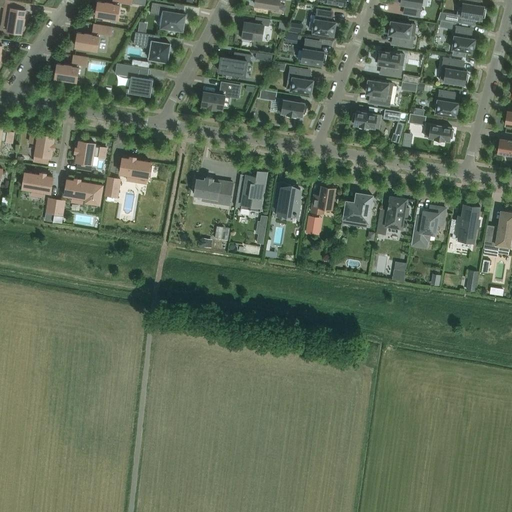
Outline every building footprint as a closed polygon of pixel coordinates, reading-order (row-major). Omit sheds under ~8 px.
[(7,31),(21,33),(25,10),(21,9),(22,2),(8,0),(5,0),(4,7),(5,7),(3,20),(9,21),(7,31)] [(131,4),(131,0),(112,0),(112,4),(98,1),(96,15),(117,19),(120,2),(131,4)] [(255,0),(255,5),(278,8),(279,0),(280,0),(285,1),(285,0),(255,0)] [(398,0),(398,1),(401,1),(400,4),(406,5),(405,14),(420,16),(422,0),(398,0)] [(459,0),(457,15),(461,16),(460,23),(474,25),(476,18),(481,19),(482,17),(484,17),(486,8),(483,8),(484,6),(477,5),(478,0),(459,0)] [(186,14),(183,13),(174,12),(175,5),(152,2),(150,13),(155,14),(155,13),(163,15),(161,26),(169,28),(168,30),(176,31),(176,29),(183,30),(183,29),(182,29),(185,15),(186,15),(186,14)] [(313,28),(313,32),(333,35),(336,22),(329,21),(331,11),(316,9),(315,20),(310,19),(309,28),(313,28)] [(245,22),(242,39),(243,39),(251,40),(251,37),(261,39),(263,25),(269,26),(270,19),(256,16),(255,23),(244,21),(244,22),(245,22)] [(391,20),(388,34),(394,35),(393,44),(411,47),(415,25),(391,20)] [(112,27),(94,24),(92,35),(78,32),(75,47),(97,50),(99,33),(111,35),(112,27)] [(456,26),(452,48),(473,52),(475,39),(469,37),(470,28),(456,26)] [(135,31),(133,44),(141,45),(142,42),(151,44),(149,58),(168,61),(170,51),(168,51),(170,43),(159,41),(160,35),(135,31)] [(302,58),(301,61),(322,65),(322,62),(325,63),(326,54),(324,53),(324,51),(318,50),(319,41),(305,39),(303,49),(299,49),(297,57),(302,58)] [(233,58),(223,56),(222,61),(220,61),(219,71),(244,75),(247,60),(250,61),(251,54),(234,51),(233,58)] [(377,52),(374,65),(380,66),(379,75),(397,79),(401,56),(377,52)] [(88,58),(73,55),(72,66),(57,64),(55,78),(76,81),(79,64),(86,65),(88,58)] [(443,58),(440,80),(464,84),(465,82),(467,82),(468,73),(466,73),(467,70),(460,70),(462,60),(443,58)] [(117,62),(115,73),(131,76),(132,76),(129,90),(136,91),(135,92),(150,95),(153,79),(147,78),(149,68),(117,62)] [(290,66),(286,89),(311,93),(313,80),(307,79),(308,70),(290,66)] [(368,79),(366,93),(372,94),(371,103),(389,106),(393,83),(368,79)] [(225,95),(230,96),(238,97),(240,85),(222,82),(220,94),(204,91),(201,106),(208,107),(208,109),(215,110),(215,108),(222,109),(225,95)] [(403,82),(402,90),(415,92),(417,84),(403,82)] [(261,89),(260,97),(275,100),(276,92),(261,89)] [(439,90),(435,112),(456,116),(458,102),(452,101),(453,92),(439,90)] [(280,98),(277,112),(287,113),(287,116),(296,117),(296,115),(302,116),(302,113),(305,114),(306,105),(304,105),(304,102),(280,98)] [(385,109),(384,117),(399,120),(400,111),(385,109)] [(353,112),(352,121),(354,121),(354,124),(360,125),(359,127),(368,129),(369,126),(378,128),(381,114),(356,110),(356,113),(353,112)] [(410,113),(409,122),(424,124),(425,116),(410,113)] [(401,137),(404,125),(398,123),(395,135),(401,137)] [(427,123),(425,136),(435,138),(434,140),(443,142),(443,139),(449,140),(450,138),(452,138),(454,129),(451,129),(452,127),(427,123)] [(0,141),(0,140),(12,142),(14,132),(2,130),(2,128),(0,127),(0,141)] [(36,146),(34,161),(47,163),(48,156),(51,156),(52,148),(54,149),(55,143),(53,143),(54,137),(38,134),(38,136),(32,135),(30,145),(36,146)] [(500,139),(498,152),(511,153),(511,139),(509,139),(508,140),(500,139)] [(77,153),(76,161),(78,161),(77,168),(91,170),(93,156),(105,158),(106,148),(95,146),(95,143),(79,141),(78,147),(76,147),(75,152),(77,153)] [(130,158),(123,157),(120,173),(128,174),(127,180),(137,181),(138,176),(148,177),(148,173),(151,173),(152,166),(149,166),(150,161),(135,159),(136,157),(130,156),(130,158)] [(254,169),(253,175),(240,173),(235,206),(241,207),(241,208),(260,211),(263,197),(261,197),(262,190),(264,190),(267,171),(254,169)] [(46,175),(46,173),(41,173),(40,174),(25,172),(23,188),(32,189),(31,195),(41,197),(42,191),(50,192),(53,176),(46,175)] [(229,204),(233,182),(212,179),(212,178),(206,177),(206,178),(195,176),(193,186),(195,186),(194,194),(203,196),(202,200),(229,204)] [(120,179),(108,177),(105,195),(107,195),(106,200),(114,201),(115,196),(117,197),(120,179)] [(103,184),(95,183),(80,181),(80,179),(75,178),(75,180),(68,179),(65,195),(73,196),(72,202),(82,203),(83,198),(92,199),(93,197),(100,198),(103,184)] [(277,182),(273,209),(278,210),(277,214),(286,215),(287,211),(298,213),(299,206),(298,206),(300,189),(294,188),(295,185),(289,185),(289,184),(277,182)] [(321,185),(320,195),(319,200),(313,199),(311,211),(322,213),(323,207),(331,208),(332,201),(336,202),(337,194),(334,194),(335,187),(321,185)] [(345,200),(342,217),(368,222),(372,195),(357,192),(354,205),(345,204),(346,201),(345,200)] [(388,210),(380,208),(376,232),(385,234),(386,225),(401,227),(403,216),(407,217),(409,208),(405,207),(406,199),(405,198),(405,197),(399,196),(399,197),(390,196),(390,202),(389,202),(388,208),(388,210)] [(54,213),(57,199),(49,198),(46,212),(54,213)] [(65,200),(57,199),(54,213),(62,215),(65,200)] [(416,214),(411,243),(422,245),(425,232),(434,233),(436,224),(442,225),(445,208),(429,205),(428,212),(424,211),(423,215),(416,214)] [(452,218),(449,233),(450,233),(450,232),(453,233),(452,238),(458,239),(458,240),(459,240),(459,239),(473,241),(473,242),(474,242),(476,226),(477,226),(478,219),(477,219),(480,205),(479,205),(479,206),(468,205),(466,217),(463,216),(462,216),(458,216),(458,219),(452,218)] [(487,224),(483,248),(498,250),(499,244),(510,246),(511,232),(511,211),(501,210),(498,226),(487,224)] [(258,220),(256,232),(258,232),(257,242),(263,243),(267,215),(261,214),(260,221),(258,220)] [(309,215),(306,230),(313,231),(315,216),(309,215)] [(230,228),(217,225),(215,238),(228,240),(230,228)] [(204,238),(203,246),(211,247),(212,239),(204,238)] [(391,263),(392,247),(384,246),(382,262),(391,263)] [(510,273),(511,255),(511,250),(504,249),(501,271),(510,273)] [(400,269),(411,269),(413,252),(401,251),(400,269)] [(482,261),(481,269),(489,270),(490,262),(482,261)] [(395,268),(393,278),(404,280),(406,270),(395,268)] [(470,270),(467,290),(474,291),(477,271),(470,270)]
